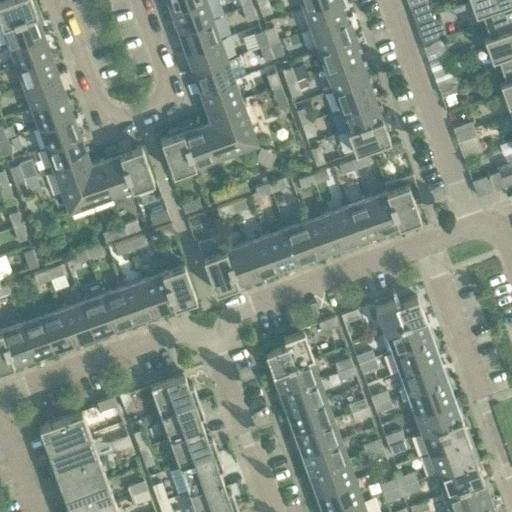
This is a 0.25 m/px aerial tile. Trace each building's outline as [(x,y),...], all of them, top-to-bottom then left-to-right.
[(39,10),(35,0),(0,0),(0,21),(1,23),(39,10)] [(192,0),(166,0),(170,8),(192,0)] [(212,16),(205,0),(192,0),(170,8),(177,29),(212,16)] [(271,11),(267,0),(257,0),(256,0),(261,14),(271,11)] [(345,15),(342,7),(345,5),(342,0),(321,0),(303,7),(310,27),(345,15)] [(511,10),(511,0),(470,0),(478,23),(511,10)] [(256,16),(251,2),(241,6),(246,20),(256,16)] [(43,31),(40,23),(43,22),(39,10),(1,23),(8,43),(43,31)] [(511,36),(511,10),(478,23),(486,45),(511,36)] [(355,34),(351,22),(347,23),(345,15),(310,27),(317,48),(355,34)] [(219,37),(212,16),(177,29),(185,49),(219,37)] [(422,43),(441,36),(441,37),(446,35),(439,16),(415,24),(422,43)] [(278,39),(273,25),(263,29),(268,42),(278,39)] [(268,42),(263,29),(254,32),(259,46),(268,42)] [(50,51),(43,31),(8,43),(15,64),(50,51)] [(359,55),(356,48),(359,46),(355,34),(317,48),(325,68),(359,55)] [(443,44),(441,37),(441,36),(422,43),(424,50),(443,44)] [(511,61),(511,36),(486,45),(494,68),(511,61)] [(227,57),(219,37),(185,49),(192,70),(227,57)] [(283,51),(278,39),(268,42),(273,55),(283,51)] [(273,55),(268,42),(259,46),(263,59),(273,55)] [(23,84),(58,72),(50,51),(15,64),(23,84)] [(367,76),(359,55),(325,68),(332,88),(367,76)] [(234,78),(227,57),(192,70),(199,90),(234,78)] [(511,87),(511,61),(494,68),(503,91),(511,87)] [(296,78),(291,65),(281,68),(286,82),(296,78)] [(270,87),(271,87),(280,84),(275,70),(265,74),(270,87)] [(65,93),(58,72),(23,84),(30,105),(65,93)] [(438,88),(457,82),(454,74),(435,81),(438,88)] [(374,96),(367,76),(332,88),(339,109),(374,96)] [(207,110),(241,98),(234,78),(199,90),(207,110)] [(301,92),(296,78),(286,82),(291,96),(301,92)] [(441,96),(459,89),(457,82),(438,88),(441,96)] [(287,104),(280,84),(271,87),(278,108),(287,104)] [(511,112),(511,87),(503,91),(511,113),(511,112)] [(72,113),(65,93),(30,105),(38,125),(72,113)] [(384,115),(380,103),(377,104),(374,96),(339,109),(347,129),(384,115)] [(257,141),(241,98),(207,110),(210,119),(257,141)] [(310,119),(305,105),(296,109),(300,123),(310,119)] [(80,133),(72,113),(38,125),(45,146),(80,133)] [(389,138),(385,129),(389,127),(384,115),(347,129),(354,150),(389,138)] [(257,141),(210,119),(201,122),(214,157),(257,141)] [(315,133),(310,119),(300,123),(305,136),(315,133)] [(473,127),(470,119),(452,126),(455,133),(473,127)] [(214,157),(201,122),(193,125),(192,122),(180,127),(193,164),(214,157)] [(193,164),(180,127),(168,131),(169,134),(159,137),(172,172),(193,164)] [(457,141),(476,134),(473,127),(455,133),(457,141)] [(87,153),(80,133),(45,146),(52,166),(87,153)] [(11,151),(6,137),(0,138),(0,151),(1,154),(11,151)] [(404,149),(400,140),(383,146),(387,155),(404,149)] [(153,179),(141,144),(131,147),(130,144),(118,149),(132,186),(153,179)] [(324,161),(318,144),(309,147),(315,164),(324,161)] [(132,186),(118,149),(106,153),(107,156),(99,159),(111,194),(132,186)] [(68,209),(90,162),(87,153),(52,166),(68,209)] [(355,167),(369,162),(365,153),(351,158),(355,167)] [(355,167),(351,158),(338,163),(341,172),(355,167)] [(111,194),(99,159),(90,162),(68,209),(111,194)] [(23,176),(18,163),(9,166),(14,180),(23,177),(22,176),(23,176)] [(328,177),(325,167),(311,172),(314,182),(328,177)] [(502,185),(499,176),(497,170),(471,179),(476,195),(502,185)] [(420,195),(412,171),(383,182),(386,189),(398,224),(399,227),(411,222),(410,220),(419,216),(413,198),(420,195)] [(511,181),(511,171),(499,176),(502,185),(511,181)] [(314,182),(311,172),(297,177),(301,187),(314,182)] [(285,185),(282,176),(268,181),(271,190),(285,185)] [(30,197),(23,177),(14,180),(21,200),(30,197)] [(248,188),(245,179),(224,187),(227,196),(248,188)] [(271,190),(268,181),(254,186),(258,195),(271,190)] [(13,196),(8,182),(0,184),(0,190),(3,199),(13,196)] [(227,196),(224,187),(224,186),(210,191),(214,201),(227,196)] [(387,231),(399,227),(398,224),(386,189),(365,196),(378,231),(386,228),(387,231)] [(201,205),(198,196),(181,202),(184,211),(201,205)] [(378,231),(365,196),(345,204),(358,238),(378,231)] [(247,206),(243,197),(230,202),(233,211),(247,206)] [(233,211),(230,202),(216,206),(219,216),(233,211)] [(358,238),(345,204),(325,211),(337,246),(358,238)] [(169,217),(166,208),(149,214),(152,223),(169,217)] [(22,222),(18,209),(8,212),(13,226),(22,222)] [(206,220),(203,211),(186,217),(189,226),(206,220)] [(337,246),(325,211),(304,218),(317,253),(318,256),(330,252),(329,249),(337,246)] [(139,228),(136,218),(122,223),(122,224),(125,233),(139,228)] [(317,253),(304,218),(284,226),(297,260),(305,257),(306,260),(318,256),(317,253)] [(27,236),(22,222),(13,226),(18,240),(27,236)] [(174,232),(171,223),(154,229),(157,238),(174,232)] [(125,233),(122,224),(102,231),(105,240),(125,233)] [(297,260),(284,226),(264,233),(276,268),(297,260)] [(145,243),(141,233),(128,238),(131,248),(145,243)] [(276,268),(264,233),(243,240),(256,275),(276,268)] [(131,248),(128,238),(114,243),(117,253),(131,248)] [(256,275),(243,240),(223,248),(236,282),(237,285),(249,281),(248,278),(256,275)] [(102,251),(101,248),(98,242),(85,247),(88,256),(102,251)] [(37,264),(31,247),(22,251),(28,267),(37,264)] [(88,256),(85,247),(71,251),(74,261),(88,256)] [(236,282),(223,248),(202,255),(214,290),(224,287),(225,290),(237,285),(236,282)] [(63,272),(60,262),(46,267),(50,277),(63,272)] [(196,297),(183,262),(162,270),(175,307),(187,303),(186,300),(196,297)] [(50,277),(46,267),(32,272),(36,282),(50,277)] [(175,307),(162,270),(141,277),(154,312),(162,309),(163,312),(175,307)] [(23,287),(19,277),(6,282),(9,292),(23,287)] [(154,312),(141,277),(121,284),(134,319),(154,312)] [(0,295),(9,292),(6,282),(0,284),(0,295)] [(134,319),(121,284),(101,292),(113,326),(134,319)] [(113,326),(101,292),(80,299),(94,337),(106,332),(105,329),(113,326)] [(424,315),(416,294),(396,302),(394,297),(374,305),(383,330),(424,315)] [(94,337),(80,299),(60,306),(73,341),(81,338),(82,341),(94,337)] [(73,341),(60,306),(40,314),(52,348),(73,341)] [(360,315),(357,306),(340,312),(343,321),(360,315)] [(52,348),(40,314),(20,321),(32,356),(52,348)] [(337,323),(334,314),(317,320),(321,329),(337,323)] [(431,336),(424,315),(383,330),(384,330),(391,350),(431,336)] [(32,356),(20,321),(0,327),(0,330),(13,366),(25,362),(24,359),(32,356)] [(13,366),(0,330),(0,368),(1,370),(13,366)] [(312,355),(303,330),(283,337),(284,342),(264,349),(272,370),(312,355)] [(438,356),(431,336),(391,350),(399,370),(438,356)] [(375,356),(372,347),(355,354),(358,362),(375,356)] [(319,376),(312,357),(313,356),(312,355),(272,370),(279,390),(319,376)] [(352,364),(349,356),(332,362),(335,370),(352,364)] [(378,364),(375,356),(358,362),(361,370),(378,364)] [(446,376),(438,356),(399,370),(406,391),(446,376)] [(355,373),(352,364),(335,370),(338,379),(355,373)] [(198,397),(192,382),(188,383),(183,372),(150,384),(159,411),(198,397)] [(326,396),(319,376),(279,390),(286,411),(326,396)] [(453,397),(446,376),(406,391),(413,411),(453,397)] [(389,397),(386,388),(369,394),(372,403),(389,397)] [(134,406),(128,389),(118,392),(125,409),(134,406)] [(116,403),(113,394),(96,400),(99,409),(116,403)] [(333,417),(326,396),(286,411),(294,431),(333,417)] [(367,405),(364,396),(347,402),(350,411),(367,405)] [(203,425),(199,414),(203,413),(198,397),(159,411),(169,437),(203,425)] [(392,405),(389,397),(372,403),(375,411),(392,405)] [(460,417),(453,397),(413,411),(421,431),(460,417)] [(370,413),(367,405),(350,411),(353,419),(370,413)] [(90,432),(81,409),(38,424),(42,434),(40,435),(41,436),(45,448),(90,432)] [(341,437),(333,417),(294,431),(301,451),(341,437)] [(468,437),(460,417),(421,431),(428,452),(468,437)] [(217,450),(211,434),(207,436),(203,425),(169,437),(178,464),(217,450)] [(148,445),(142,428),(133,431),(139,448),(148,445)] [(404,437),(401,428),(384,434),(387,443),(404,437)] [(98,454),(90,432),(45,448),(50,461),(51,461),(55,470),(98,454)] [(130,443),(127,433),(110,440),(113,449),(130,443)] [(348,457),(341,437),(301,451),(308,472),(348,457)] [(381,445),(378,437),(361,443),(364,451),(381,445)] [(407,446),(404,437),(387,443),(390,452),(407,446)] [(475,458),(468,437),(428,452),(435,472),(475,458)] [(134,452),(130,443),(113,449),(117,458),(134,452)] [(154,462),(148,445),(139,448),(145,465),(154,462)] [(384,454),(383,451),(381,445),(364,451),(367,460),(384,454)] [(222,478),(218,467),(222,465),(217,450),(178,464),(188,490),(222,478)] [(106,477),(98,454),(55,470),(58,479),(57,480),(61,493),(106,477)] [(355,478),(348,457),(308,472),(316,492),(355,478)] [(482,478),(475,458),(435,472),(443,492),(482,478)] [(416,479),(413,470),(396,476),(399,485),(416,479)] [(399,485),(396,476),(378,482),(382,491),(399,485)] [(79,511),(114,500),(106,477),(61,493),(66,505),(66,506),(68,506),(69,511),(79,511)] [(209,511),(236,503),(230,487),(226,489),(222,478),(188,490),(195,511),(209,511)] [(323,511),(363,498),(355,478),(316,492),(322,511),(323,511)] [(451,511),(490,498),(482,478),(443,492),(449,511),(451,511)] [(146,488),(143,479),(126,485),(130,494),(146,488)] [(419,488),(416,479),(399,485),(402,494),(419,488)] [(167,498),(161,480),(151,484),(158,501),(167,498)] [(402,494),(399,485),(382,491),(385,500),(402,494)] [(150,497),(146,488),(130,494),(133,503),(150,497)] [(171,511),(167,498),(158,501),(161,511),(171,511)] [(367,511),(363,498),(323,511),(367,511)] [(413,511),(429,506),(426,498),(409,504),(411,511),(413,511)] [(494,511),(490,498),(451,511),(494,511)] [(118,511),(114,500),(79,511),(118,511)] [(239,511),(236,503),(209,511),(239,511)]
